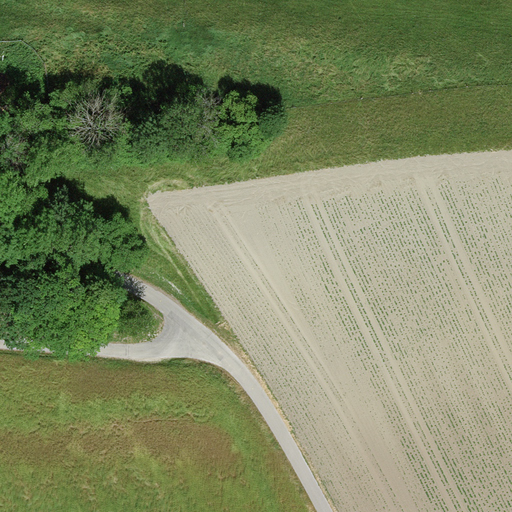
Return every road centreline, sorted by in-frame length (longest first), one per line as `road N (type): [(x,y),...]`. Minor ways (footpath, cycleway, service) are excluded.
road 1 (unclassified): [(0,238),(136,288),(171,311),(257,396),(326,511)]
road 2 (track): [(203,338),(119,351),(0,343)]
